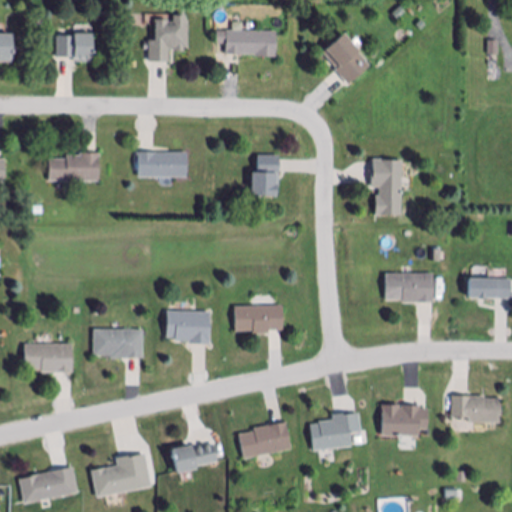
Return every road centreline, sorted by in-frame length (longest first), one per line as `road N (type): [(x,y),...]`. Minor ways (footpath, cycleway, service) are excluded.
road 1 (residential): [(0,438),(338,365),(511,354)]
road 2 (residential): [(0,108),(286,111),(311,119)]
road 3 (residential): [(311,119),(323,138),(338,365)]
